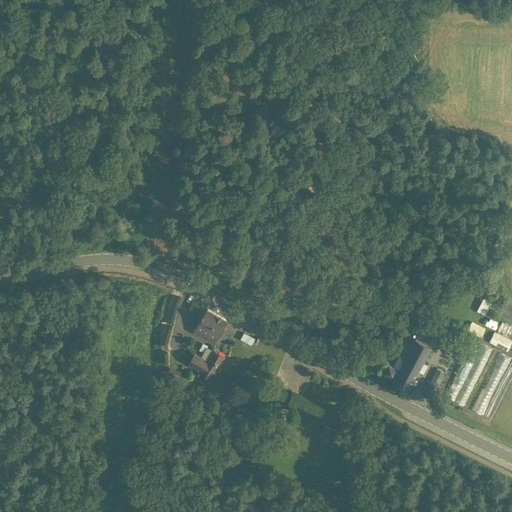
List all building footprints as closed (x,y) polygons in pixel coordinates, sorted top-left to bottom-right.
[(484,296),(477,310),(485,314),(489,306),(493,308),(496,303),(484,296)] [(207,308),(194,330),(214,342),(227,319),(207,308)] [(407,392),(411,384),(431,345),(441,327),(426,319),(416,338),(413,344),(403,339),(396,354),(399,356),(393,366),(389,363),(384,372),(393,377),(393,376),(395,377),(391,384),(407,392)] [(472,321),(468,329),(481,336),(485,328),(472,321)] [(511,326),(501,321),(497,330),(509,336),(511,329),(511,326)] [(511,340),(494,331),(489,341),(507,351),(511,341),(511,340)] [(240,338),(251,345),(255,338),(244,332),(240,338)] [(199,371),(211,378),(224,356),(213,349),(206,361),(193,353),(189,361),(201,368),(199,371)] [(428,387),(435,391),(445,371),(438,367),(428,387)] [(264,400),(268,390),(259,386),(255,397),(264,400)] [(324,424),(319,432),(333,440),(338,432),(324,424)]
